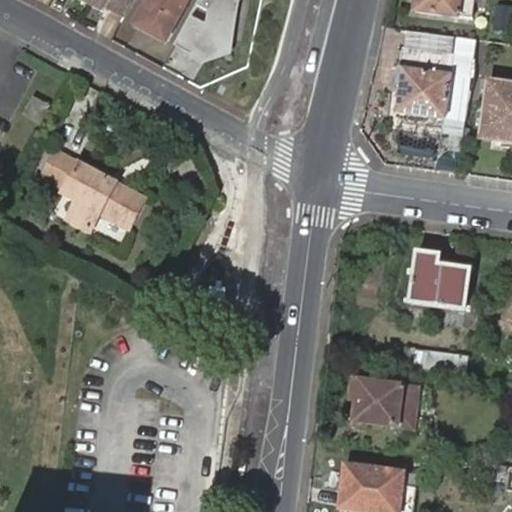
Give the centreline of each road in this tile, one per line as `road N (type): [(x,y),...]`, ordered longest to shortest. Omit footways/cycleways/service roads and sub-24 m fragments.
road 1 (residential): [(318,177),(0,9)]
road 2 (tertiary): [(318,177),(275,511)]
road 3 (residential): [(318,177),(357,190),(511,210)]
road 4 (tertiary): [(358,0),(318,177)]
